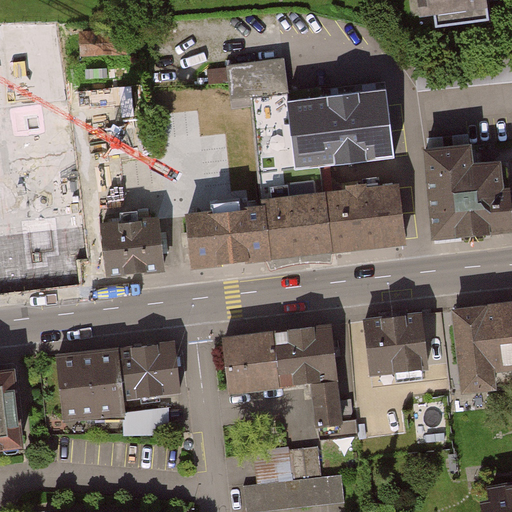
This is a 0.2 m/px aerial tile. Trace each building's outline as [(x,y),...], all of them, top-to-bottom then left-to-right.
[(400,0),(403,22),(420,20),(422,35),(493,27),(490,0),(400,0)] [(123,62),(122,30),(73,31),(73,63),(123,62)] [(283,62),(225,69),(228,116),(250,114),(260,208),(318,202),(314,172),(380,167),(369,87),(287,95),(283,62)] [(177,129),(163,131),(170,196),(202,193),(199,162),(181,164),(177,129)] [(418,156),(428,244),(470,239),(511,234),(505,167),(466,171),(464,151),(418,156)] [(159,159),(119,163),(124,207),(156,203),(153,178),(162,177),(159,159)] [(260,208),(177,218),(182,269),(200,267),(236,263),(407,244),(399,193),(318,202),(260,208)] [(161,228),(98,234),(103,281),(166,275),(161,228)] [(79,235),(23,242),(29,288),(85,281),(79,235)] [(10,244),(0,245),(0,293),(15,292),(10,244)] [(511,310),(450,318),(461,403),(496,398),(493,381),(511,378),(511,310)] [(424,321),(360,328),(366,377),(430,370),(424,321)] [(333,333),(216,346),(223,401),(304,392),(309,433),(344,428),(333,333)] [(174,345),(51,360),(58,421),(181,407),(174,345)] [(0,363),(0,446),(26,444),(17,362),(0,363)] [(341,479),(244,489),(247,511),(343,503),(341,479)] [(511,511),(511,487),(472,494),(473,511),(511,511)]
